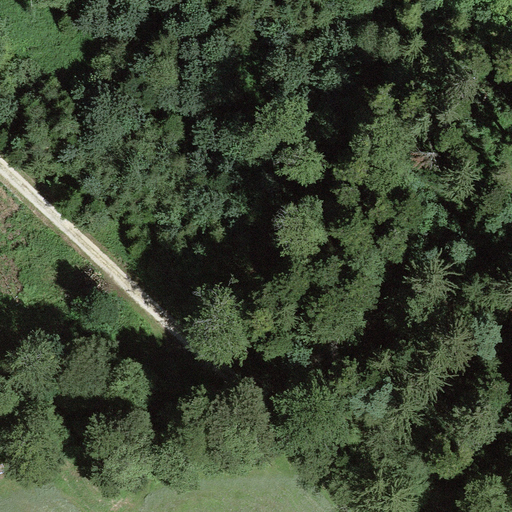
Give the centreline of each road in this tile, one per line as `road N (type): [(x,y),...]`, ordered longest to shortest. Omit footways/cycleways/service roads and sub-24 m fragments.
road 1 (track): [(208,357),(0,161)]
road 2 (track): [(366,511),(208,357)]
